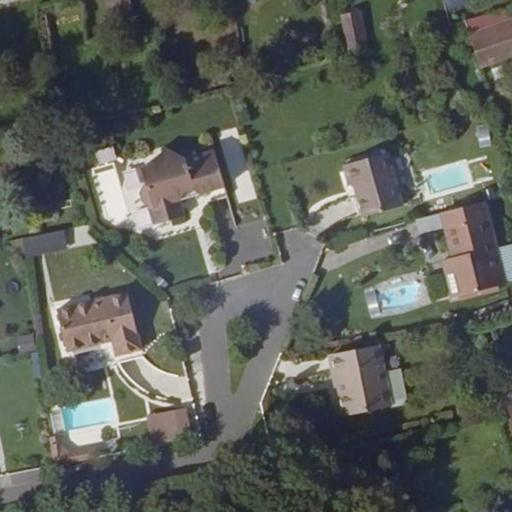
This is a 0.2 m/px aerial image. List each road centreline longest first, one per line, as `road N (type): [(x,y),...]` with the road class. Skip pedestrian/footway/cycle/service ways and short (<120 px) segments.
road 1 (residential): [(0,498),(169,465),(205,446),(221,425)]
road 2 (residential): [(221,425),(245,393),(264,303),(235,293),(216,301),(202,334)]
